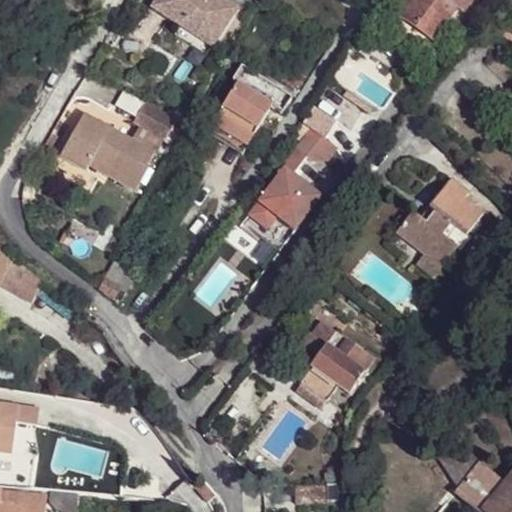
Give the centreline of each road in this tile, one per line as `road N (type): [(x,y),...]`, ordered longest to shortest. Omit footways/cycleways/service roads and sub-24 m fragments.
road 1 (unknown): [(130,348),(181,286),(312,87)]
road 2 (residential): [(232,511),(174,406),(93,299)]
